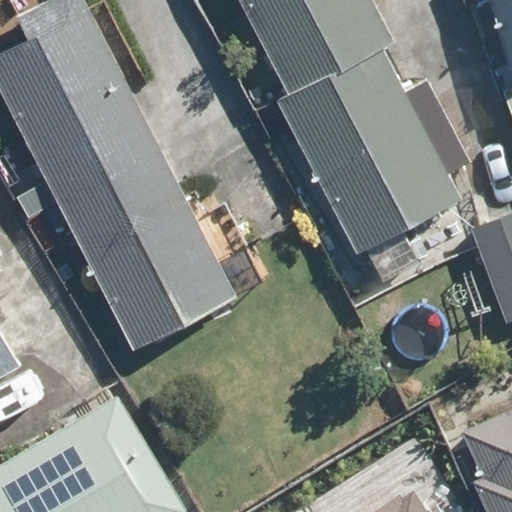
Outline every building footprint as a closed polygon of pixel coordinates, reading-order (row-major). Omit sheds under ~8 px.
[(36,0),(20,8),(30,31),(0,45),(0,84),(131,342),(232,290),(84,0),(36,0)] [(458,189),(382,43),(394,37),(374,0),(240,0),(284,84),(273,90),(355,247),(364,242),(382,277),(417,258),(398,221),(458,189)] [(511,0),(486,0),(503,61),(511,58),(511,0)] [(511,313),(511,207),(467,225),(502,317),(511,313)] [(0,374),(18,364),(0,333),(0,374)] [(115,388),(0,455),(0,511),(170,511),(184,504),(115,388)] [(511,511),(511,403),(458,428),(479,474),(472,477),(487,511),(511,511)] [(358,511),(426,511),(412,487),(402,493),(399,487),(358,511)]
